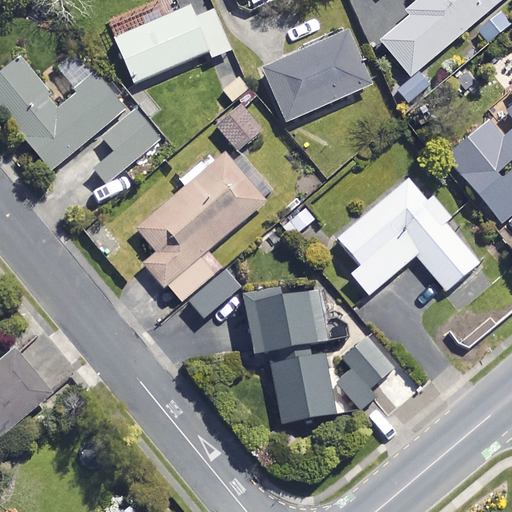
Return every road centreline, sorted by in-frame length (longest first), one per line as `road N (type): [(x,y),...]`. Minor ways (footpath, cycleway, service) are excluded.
road 1 (residential): [(0,210),(247,511)]
road 2 (tertiary): [(511,395),(372,511)]
